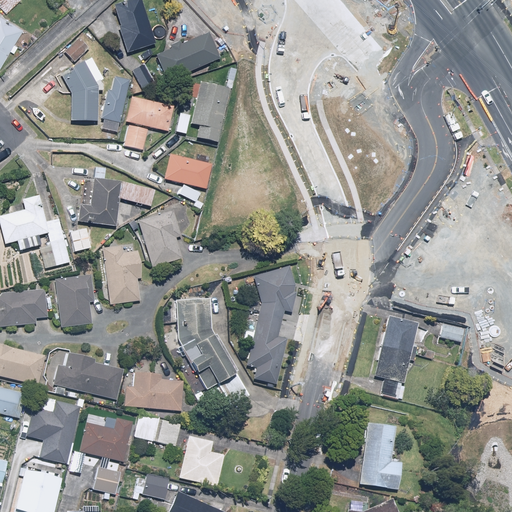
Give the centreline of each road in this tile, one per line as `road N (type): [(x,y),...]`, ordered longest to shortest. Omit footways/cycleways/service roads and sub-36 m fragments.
road 1 (residential): [(333,0),(302,38),(289,85),(298,127),(344,230),(341,299),(288,511)]
road 2 (primary): [(511,225),(433,101),(343,0)]
